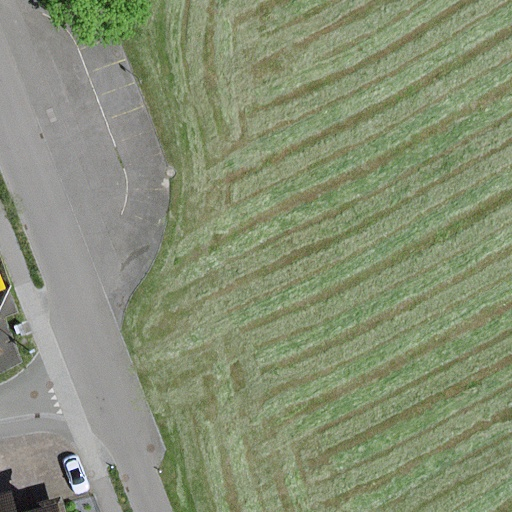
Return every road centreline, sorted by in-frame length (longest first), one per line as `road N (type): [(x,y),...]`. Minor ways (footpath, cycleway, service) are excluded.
road 1 (unclassified): [(101,390),(0,110)]
road 2 (residential): [(101,390),(155,511)]
